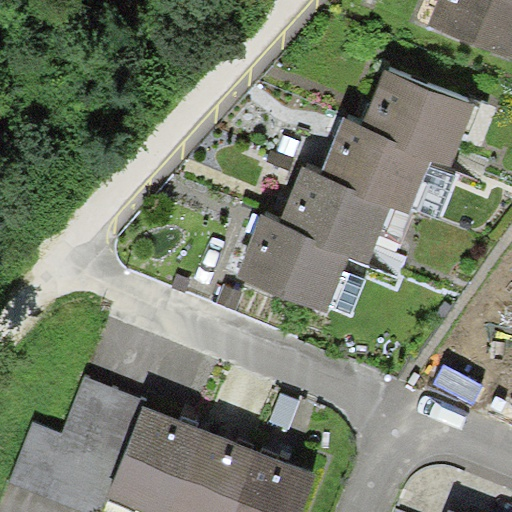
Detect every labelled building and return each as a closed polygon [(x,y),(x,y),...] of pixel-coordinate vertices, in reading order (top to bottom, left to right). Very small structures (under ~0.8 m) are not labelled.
[(511,0),(439,0),(434,15),(511,44),(511,0)] [(391,54),(368,112),(440,140),(463,149),(486,91),(391,54)] [(368,112),(347,105),(326,162),(399,190),(419,197),(440,140),(368,112)] [(326,162),(304,155),(282,213),(357,241),(377,248),(399,190),(326,162)] [(266,207),(244,265),(334,299),(357,241),(282,213),(266,207)] [(117,384),(83,371),(61,424),(95,438),(117,384)] [(148,397),(117,384),(95,438),(127,450),(148,397)] [(295,402),(279,396),(273,413),(289,419),(295,402)] [(206,419),(148,397),(127,450),(114,485),(172,507),(206,419)] [(61,424),(31,413),(5,478),(34,490),(61,424)] [(233,511),(261,441),(206,419),(172,507),(183,511),(233,511)] [(95,438),(61,424),(34,490),(68,504),(95,438)] [(101,511),(127,450),(95,438),(68,504),(87,511),(101,511)] [(301,511),(320,464),(261,441),(233,511),(301,511)]
